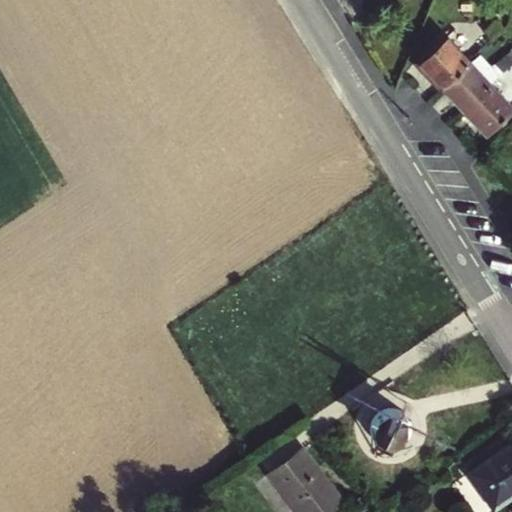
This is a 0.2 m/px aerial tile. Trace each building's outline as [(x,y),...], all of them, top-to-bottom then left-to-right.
[(494,37),(506,25),(499,18),(487,30),(494,37)] [(444,85),(472,58),(450,35),(422,62),(444,85)] [(495,82),(472,58),(444,85),(467,109),(496,83),(495,82)] [(511,112),(511,99),(496,83),(467,109),(490,134),(511,112)] [(415,431),(415,427),(415,422),(414,418),(411,414),(409,411),(405,408),(401,406),(397,405),(393,404),(389,405),(385,406),(381,408),(377,411),(374,414),(372,418),(371,422),(371,426),(371,431),(372,435),(374,439),(377,442),(380,445),(384,447),(388,448),(393,449),(397,448),(401,447),(405,445),(408,442),(411,439),(413,435),(415,431)] [(511,441),(472,467),(489,493),(502,485),(510,497),(511,496),(511,441)] [(264,469),(295,511),(325,511),(342,500),(301,442),(264,469)] [(489,493),(497,506),(510,497),(502,485),(489,493)]
